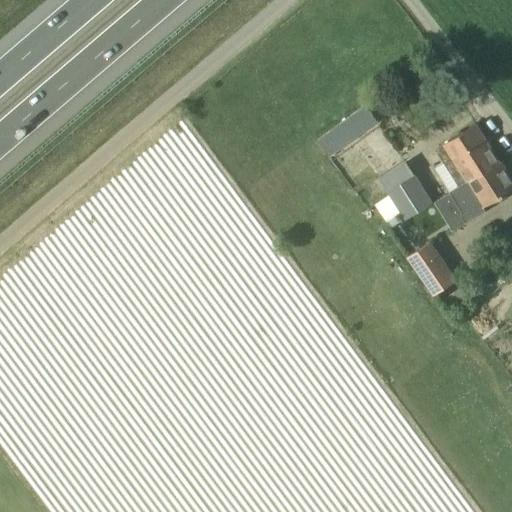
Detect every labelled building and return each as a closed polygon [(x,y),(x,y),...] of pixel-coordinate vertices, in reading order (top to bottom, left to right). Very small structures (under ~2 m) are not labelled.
[(330,146),(373,115),(366,104),(317,140),(329,156),(335,152),(330,146)] [(459,186),(500,162),(476,124),(436,149),(459,186)] [(476,212),(511,189),(511,180),(500,162),(459,186),(476,212)] [(387,191),(405,219),(433,202),(414,173),(387,191)] [(398,213),(388,220),(393,227),(403,220),(398,213)] [(458,279),(431,240),(407,256),(433,296),(458,279)]
